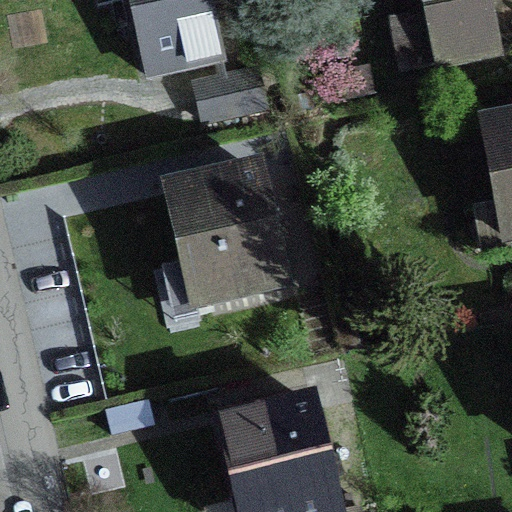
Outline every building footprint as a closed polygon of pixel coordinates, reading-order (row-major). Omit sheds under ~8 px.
[(203,0),(126,0),(145,80),(189,70),(216,64),(216,66),(219,65),(203,0)] [(493,58),(482,0),(400,0),(406,25),(389,29),(398,75),(493,58)] [(255,77),(192,91),(200,125),(263,111),(255,77)] [(504,245),(511,243),(511,125),(482,131),(504,245)] [(281,289),(255,175),(213,185),(166,196),(192,310),(281,289)] [(406,302),(369,275),(352,299),(388,326),(406,302)] [(268,416),(220,427),(239,511),(333,511),(308,407),(268,416)]
